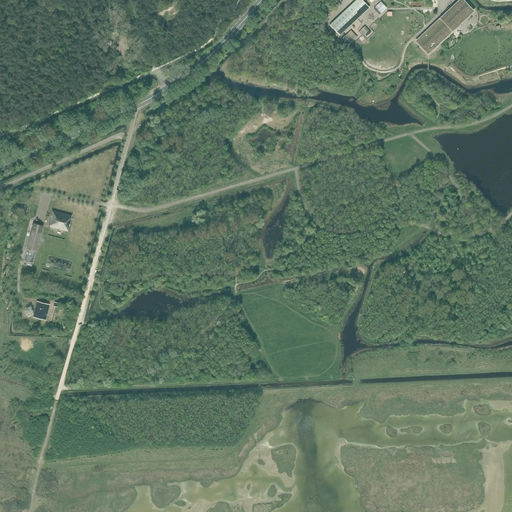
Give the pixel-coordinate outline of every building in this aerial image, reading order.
[(337,26),(341,31),(353,20),(349,15),(355,10),(359,14),(368,6),(362,0),(356,0),(330,25),(334,29),(337,26)] [(459,0),(416,40),(422,46),(429,53),(434,48),(432,47),(472,9),(463,0),(459,0)] [(132,2),(110,12),(112,17),(112,16),(112,15),(117,13),(121,22),(137,14),(133,6),(132,2)] [(379,15),(385,10),(379,4),(375,8),(375,10),(379,15)] [(369,31),(365,26),(361,30),(366,35),(369,31)] [(351,31),(346,35),(353,42),(357,38),(351,31)] [(343,38),(349,45),(353,42),(346,35),(343,38)] [(118,45),(121,42),(114,36),(110,40),(117,46),(118,45)] [(119,48),(117,46),(110,40),(107,43),(116,51),(117,50),(115,49),(117,47),(118,48),(119,48)] [(67,231),(72,216),(52,211),(49,222),(51,222),(49,226),(67,231)] [(41,232),(42,226),(34,223),(32,230),(24,261),(33,263),(41,232)] [(45,319),(49,304),(37,301),(34,313),(33,316),(45,319)]
